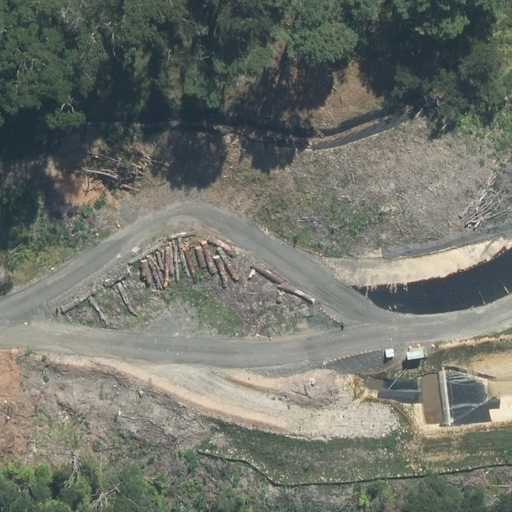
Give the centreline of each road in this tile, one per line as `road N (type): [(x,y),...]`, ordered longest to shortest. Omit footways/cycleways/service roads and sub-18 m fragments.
road 1 (trunk): [(0,310),(511,263)]
road 2 (trunk): [(511,308),(298,318),(0,351)]
